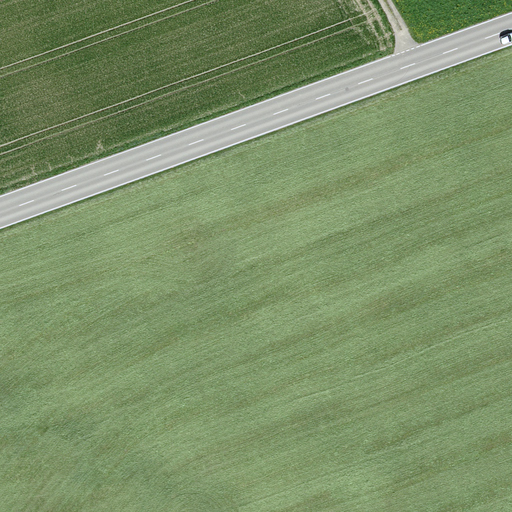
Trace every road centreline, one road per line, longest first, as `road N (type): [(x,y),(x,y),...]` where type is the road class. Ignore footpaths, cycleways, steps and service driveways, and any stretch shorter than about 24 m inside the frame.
road 1 (tertiary): [(0,210),(511,22)]
road 2 (track): [(180,511),(0,410)]
